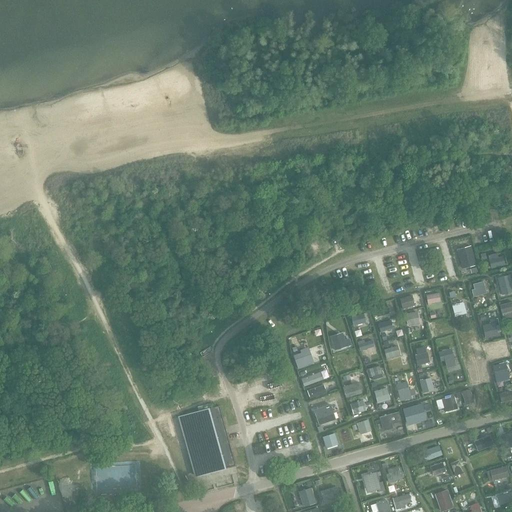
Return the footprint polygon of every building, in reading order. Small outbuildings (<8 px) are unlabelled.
[(457,249),(463,268),(477,264),(471,245),(457,249)] [(498,258),(497,254),(488,256),(492,268),(504,265),(502,257),(498,258)] [(496,287),(509,284),(507,275),(494,278),(496,287)] [(473,296),(485,293),(482,282),(473,285),(475,289),(472,290),(473,296)] [(498,301),(510,298),(507,290),(496,293),(498,301)] [(430,303),(440,301),(438,293),(426,296),(428,305),(431,305),(430,303)] [(403,309),(414,305),(411,296),(400,299),(403,309)] [(392,300),(387,302),(390,313),(395,312),(392,300)] [(511,312),(511,311),(511,302),(500,305),(503,318),(511,316),(511,312)] [(455,316),(465,313),(463,303),(452,306),(455,316)] [(375,317),(388,313),(385,304),(372,308),(375,317)] [(418,323),(416,312),(406,314),(408,325),(418,323)] [(355,314),(350,315),(353,325),(365,322),(363,314),(356,316),(355,314)] [(380,332),(392,328),(390,321),(378,324),(380,332)] [(498,336),(495,323),(482,326),(485,339),(498,336)] [(466,347),(475,343),(470,328),(460,331),(466,347)] [(331,335),(335,349),(348,346),(343,331),(331,335)] [(373,346),(372,341),(364,343),(364,341),(358,343),(361,350),(373,346)] [(489,348),(492,360),(505,356),(502,345),(489,348)] [(387,359),(399,356),(397,347),(384,350),(387,359)] [(441,361),(453,357),(451,350),(439,353),(441,361)] [(309,351),(293,357),(296,364),(298,369),(314,364),(312,358),(309,351)] [(417,365),(428,362),(426,353),(414,356),(417,365)] [(338,370),(354,365),(352,357),(335,362),(338,370)] [(389,364),(391,372),(403,369),(400,361),(389,364)] [(486,378),(483,364),(471,367),(474,381),(486,378)] [(496,376),(507,373),(505,364),(493,367),(496,376)] [(381,374),(379,366),(367,370),(368,377),(381,374)] [(304,386),(323,379),(320,372),(301,379),(304,386)] [(398,383),(406,382),(404,374),(392,376),(395,387),(399,386),(398,383)] [(433,390),(430,378),(419,381),(423,393),(433,390)] [(359,386),(354,388),(353,384),(343,388),(346,397),(361,392),(359,386)] [(310,399),(326,393),(323,385),(307,391),(310,399)] [(401,401),(411,399),(410,394),(408,388),(398,391),(399,397),(401,401)] [(386,389),(375,392),(378,403),(389,399),(386,389)] [(503,394),(499,395),(501,402),(511,398),(511,397),(510,392),(503,394)] [(450,410),(457,408),(453,395),(446,396),(450,410)] [(329,396),(312,402),(314,410),(331,404),(329,396)] [(353,414),(365,410),(362,401),(350,404),(353,414)] [(407,424),(427,419),(422,403),(403,408),(407,424)] [(198,412),(179,417),(195,476),(213,471),(213,472),(235,465),(219,406),(198,412)] [(316,416),(319,425),(335,419),(332,411),(316,416)] [(383,429),(394,427),(393,423),(402,421),(400,411),(380,416),(383,429)] [(360,434),(370,431),(367,420),(357,423),(360,434)] [(511,433),(502,436),(505,448),(511,446),(511,433)] [(323,437),(326,447),(336,443),(334,434),(323,437)] [(478,450),(493,445),(489,436),(474,441),(478,450)] [(448,458),(455,455),(451,442),(443,444),(448,458)] [(425,460),(441,455),(438,446),(422,452),(425,460)] [(484,467),(500,462),(496,452),(481,457),(484,467)] [(455,476),(463,472),(458,461),(450,464),(455,476)] [(433,475),(445,471),(442,463),(430,467),(433,475)] [(492,480),(508,476),(505,466),(489,471),(492,480)] [(386,475),(388,482),(400,479),(397,467),(387,470),(388,475),(386,475)] [(382,482),(379,483),(377,476),(380,475),(379,472),(367,475),(372,491),(378,489),(378,491),(384,490),(382,482)] [(439,502),(452,497),(448,487),(435,492),(439,502)] [(311,488),(298,492),(303,507),(315,503),(311,488)] [(330,501),(329,498),(335,497),(333,488),(320,492),(324,503),(330,501)] [(499,505),(511,501),(511,495),(511,492),(497,496),(499,505)] [(404,504),(410,502),(408,494),(393,498),(396,509),(404,506),(404,504)] [(378,511),(390,511),(386,500),(376,504),(378,511)]
